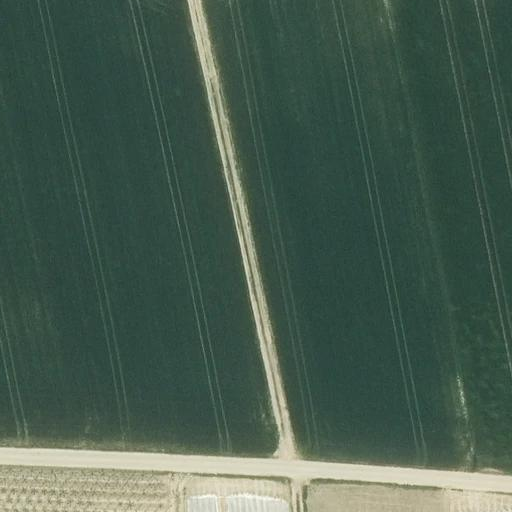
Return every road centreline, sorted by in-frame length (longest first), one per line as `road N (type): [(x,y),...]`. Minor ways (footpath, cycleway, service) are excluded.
road 1 (track): [(296,511),(194,0)]
road 2 (unclassified): [(0,459),(293,472),(511,493)]
